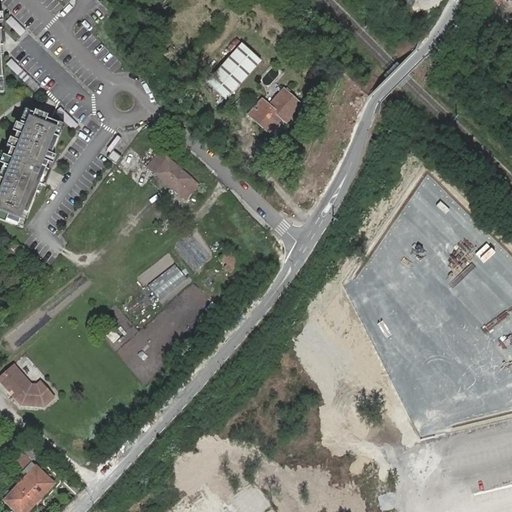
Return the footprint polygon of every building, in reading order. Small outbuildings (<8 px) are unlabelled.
[(261,61),(241,44),(208,82),(228,99),(261,61)] [(268,107),(262,101),(249,116),(269,134),(282,119),(286,122),(301,106),(283,91),(268,107)] [(45,118),(27,111),(0,177),(0,217),(23,226),(43,176),(64,126),(45,118)] [(115,151),(110,158),(117,163),(122,156),(115,151)] [(148,167),(179,194),(187,184),(191,179),(161,152),(148,167)] [(172,211),(157,225),(166,233),(180,218),(172,211)] [(218,259),(231,273),(241,264),(228,249),(218,259)] [(31,384),(12,366),(0,378),(0,381),(17,399),(23,404),(45,404),(54,395),(40,380),(37,384),(31,384)] [(31,461),(42,451),(31,442),(12,459),(19,465),(27,458),(31,461)] [(16,511),(25,511),(31,506),(30,505),(42,492),(43,493),(53,482),(32,464),(25,471),(28,473),(4,500),(16,511)]
